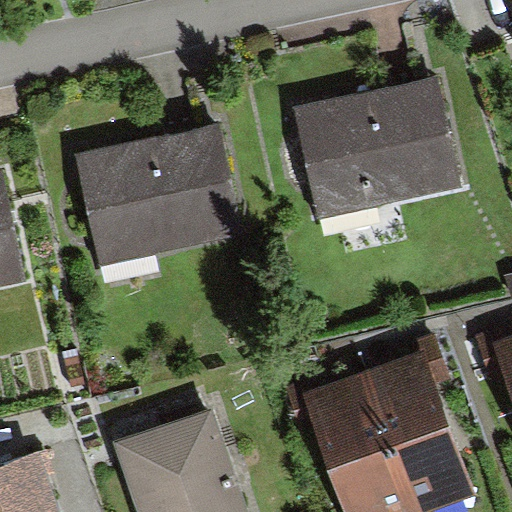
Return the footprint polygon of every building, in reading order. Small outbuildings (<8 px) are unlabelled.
[(430,63),(290,94),(315,207),(455,176),(430,63)] [(215,114),(77,142),(99,251),(237,224),(215,114)] [(0,272),(20,268),(0,173),(0,272)] [(511,328),(495,334),(511,383),(511,328)] [(412,511),(414,511),(476,491),(425,345),(362,367),(412,511)] [(412,511),(362,367),(302,387),(347,511),(412,511)] [(246,511),(205,387),(115,416),(147,511),(246,511)] [(32,433),(0,443),(0,511),(54,511),(57,511),(32,433)]
